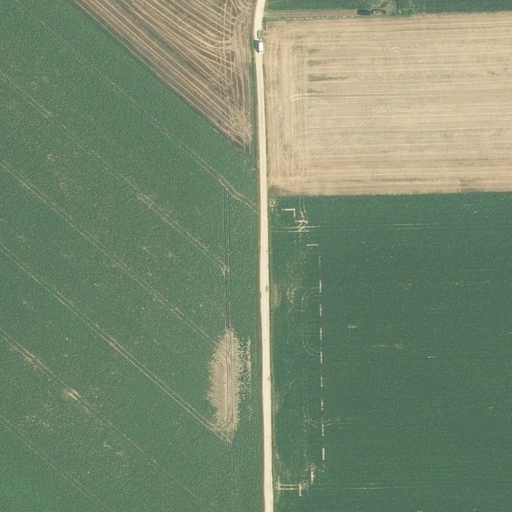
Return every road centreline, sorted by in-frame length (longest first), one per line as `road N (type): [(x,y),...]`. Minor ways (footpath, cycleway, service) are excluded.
road 1 (track): [(266,511),(258,30),(264,0)]
road 2 (track): [(260,13),(387,11),(392,0)]
